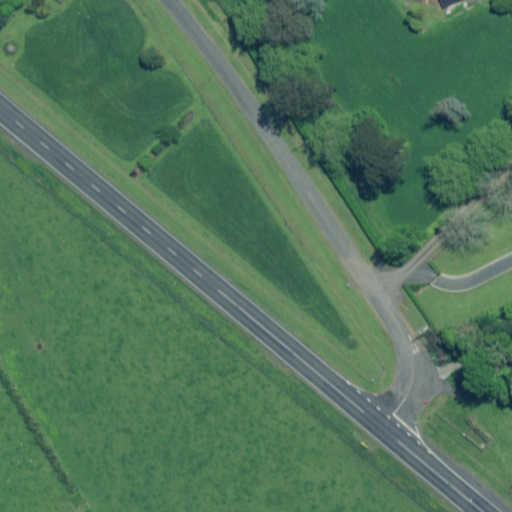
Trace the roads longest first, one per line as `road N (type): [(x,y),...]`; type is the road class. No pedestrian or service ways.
road 1 (unclassified): [(171,0),(402,336),(410,385),(381,425)]
road 2 (primary): [(381,425),(0,107)]
road 3 (primary): [(484,511),(381,425)]
